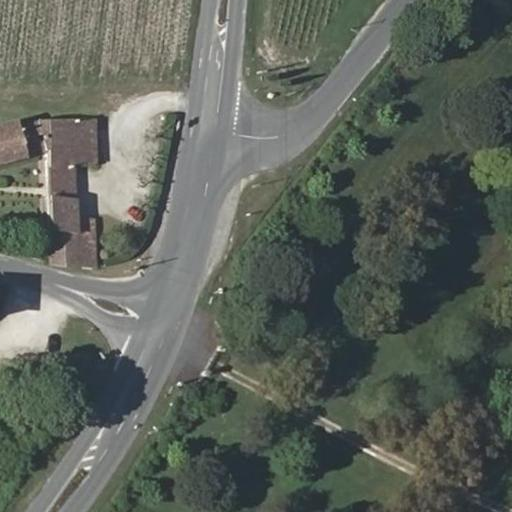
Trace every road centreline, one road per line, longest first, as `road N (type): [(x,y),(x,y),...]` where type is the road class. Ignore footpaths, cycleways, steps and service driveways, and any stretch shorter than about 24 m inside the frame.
road 1 (unclassified): [(408,0),(302,125),(243,137),(207,133)]
road 2 (secondary): [(53,511),(133,386),(160,325)]
road 3 (secondary): [(160,325),(193,222),(207,133)]
road 4 (residential): [(0,267),(56,280),(160,325)]
road 5 (secondary): [(207,133),(224,0)]
